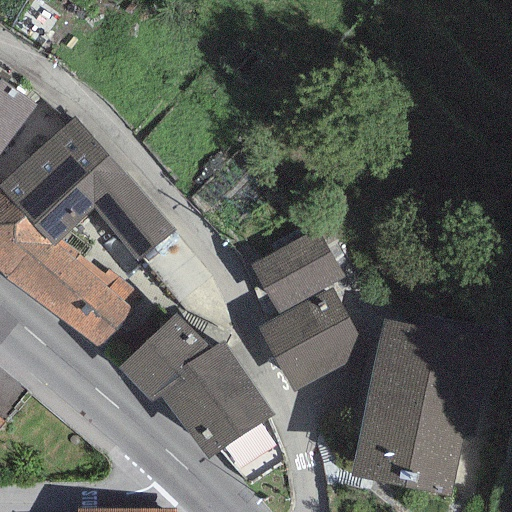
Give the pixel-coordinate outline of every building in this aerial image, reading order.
[(75,118),(0,184),(0,190),(51,248),(60,240),(91,212),(136,262),(173,229),(75,118)] [(0,190),(0,274),(4,279),(96,348),(132,311),(122,300),(132,290),(107,270),(102,276),(60,240),(51,248),(0,190)] [(277,316),(257,327),(293,394),(371,351),(333,283),(342,278),(315,229),(249,265),(277,316)] [(175,314),(118,369),(149,403),(159,397),(182,382),(174,373),(211,349),(175,314)] [(490,339),(381,318),(351,475),(451,493),(464,424),(474,426),(490,339)] [(222,342),(211,349),(174,373),(182,382),(159,397),(207,459),(271,414),(222,342)]
